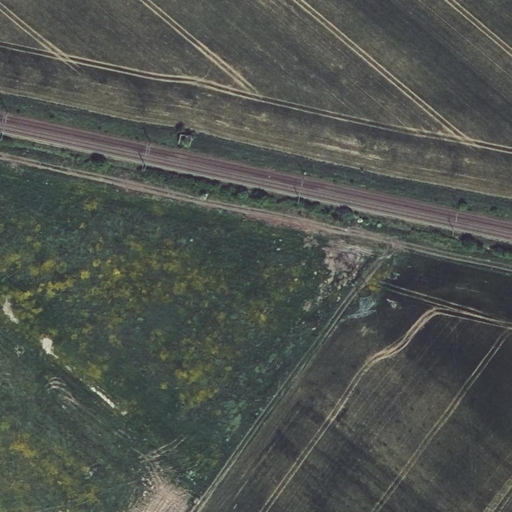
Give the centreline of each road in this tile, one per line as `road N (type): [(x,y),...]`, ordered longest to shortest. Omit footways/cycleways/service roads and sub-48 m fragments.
road 1 (track): [(511,271),(0,158)]
road 2 (track): [(392,244),(201,511)]
